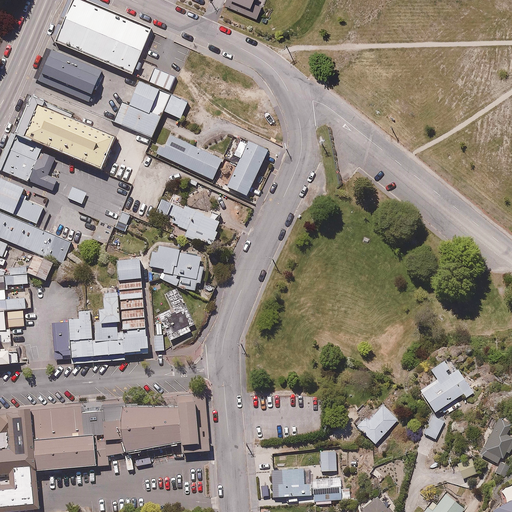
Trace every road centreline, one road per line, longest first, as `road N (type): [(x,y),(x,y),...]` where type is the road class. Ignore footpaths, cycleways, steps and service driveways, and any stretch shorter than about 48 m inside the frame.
road 1 (residential): [(291,98),(299,158),(229,318),(222,371)]
road 2 (residential): [(0,390),(222,371)]
road 3 (residential): [(444,198),(327,106),(291,98)]
road 4 (residential): [(222,371),(234,511)]
